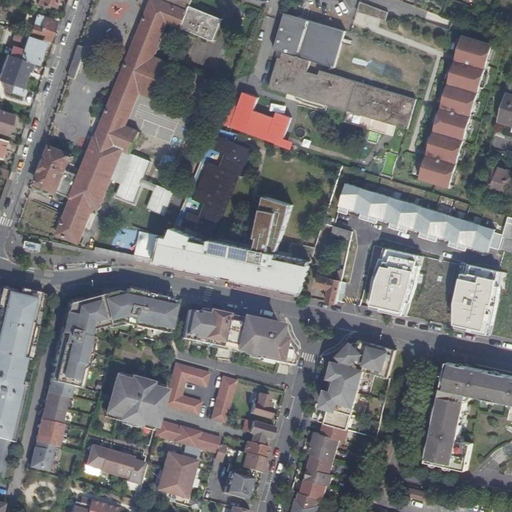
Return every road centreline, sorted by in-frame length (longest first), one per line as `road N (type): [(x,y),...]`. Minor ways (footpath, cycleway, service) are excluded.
road 1 (tertiary): [(291,309),(133,275),(50,280),(0,269)]
road 2 (residential): [(0,243),(80,0)]
road 3 (tertiary): [(511,357),(350,322)]
road 4 (residential): [(303,390),(176,356)]
road 5 (residential): [(267,511),(303,390)]
